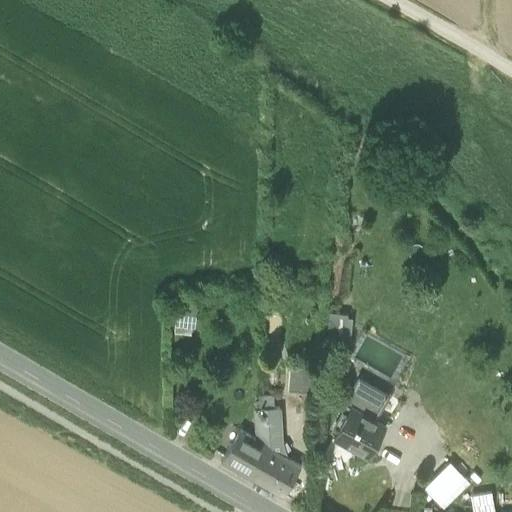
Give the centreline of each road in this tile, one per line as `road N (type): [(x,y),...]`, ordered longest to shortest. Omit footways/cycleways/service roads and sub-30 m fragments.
road 1 (tertiary): [(256,511),(0,360)]
road 2 (unclassified): [(511,56),(404,0)]
